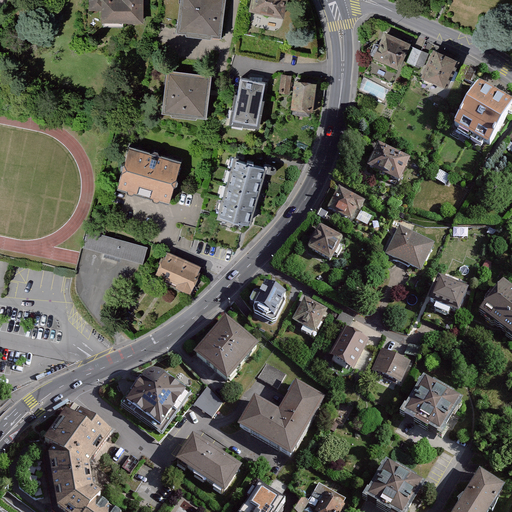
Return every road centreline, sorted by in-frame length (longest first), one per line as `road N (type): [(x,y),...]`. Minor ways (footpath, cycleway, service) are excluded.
road 1 (tertiary): [(330,0),(340,25),(338,108),(314,184),(289,222),(201,311),(153,346),(51,393),(0,442)]
road 2 (unclassified): [(511,73),(359,0)]
